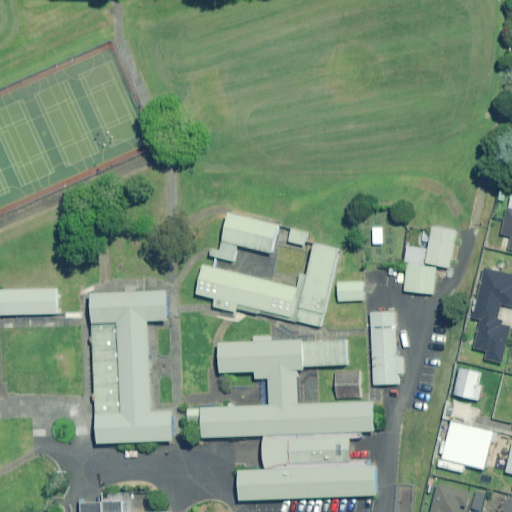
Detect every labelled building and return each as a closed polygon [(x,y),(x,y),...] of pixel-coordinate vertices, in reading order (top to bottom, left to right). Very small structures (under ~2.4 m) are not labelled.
[(511,206),(510,205),(503,233),(511,234),(511,239),(510,249),(511,249),(511,206)] [(286,229),(234,216),(228,243),(279,256),(286,229)] [(314,231),(298,227),(295,241),(311,245),(314,231)] [(454,270),(463,233),(441,227),(431,264),(454,270)] [(323,325),(342,247),(318,241),(310,274),(299,320),(323,325)] [(300,286),(207,263),(199,293),(217,297),(215,305),(238,311),(239,307),(298,322),(299,320),(310,274),(303,272),(300,286)] [(446,273),(414,265),(407,291),(439,300),(446,273)] [(511,304),(511,272),(488,266),(476,317),(483,319),(476,347),(489,350),(487,358),(505,363),(511,332),(511,324),(506,323),(507,319),(501,317),(505,303),(511,304)] [(372,284),(344,284),(345,304),(373,304),(372,284)] [(61,291),(4,292),(5,316),(62,315),(61,291)] [(97,297),(100,445),(178,443),(177,410),(154,410),(153,327),(175,326),(175,295),(97,297)] [(211,312),(182,313),(184,388),(212,387),(211,312)] [(404,313),(377,314),(378,384),(405,383),(404,313)] [(223,344),(224,375),(351,372),(351,341),(223,344)] [(484,371),(463,366),(457,394),(482,399),(486,385),(481,384),(484,371)] [(366,376),(340,376),(341,398),(366,397),(366,376)] [(205,403),(206,440),(379,436),(378,399),(205,403)] [(501,434),(497,433),(497,431),(455,421),(450,441),(445,440),(443,452),(446,453),(445,460),(442,459),(440,466),(466,472),(468,463),(488,468),(495,441),(499,442),(501,434)] [(358,439),(295,440),(296,465),(359,464),(358,439)] [(245,468),(246,503),(385,500),(385,465),(245,468)] [(471,506),(474,491),(441,483),(433,511),(463,511),(465,505),(471,506)] [(489,492),(479,490),(474,508),(484,511),(489,492)] [(134,511),(134,503),(84,504),(84,511),(134,511)]
